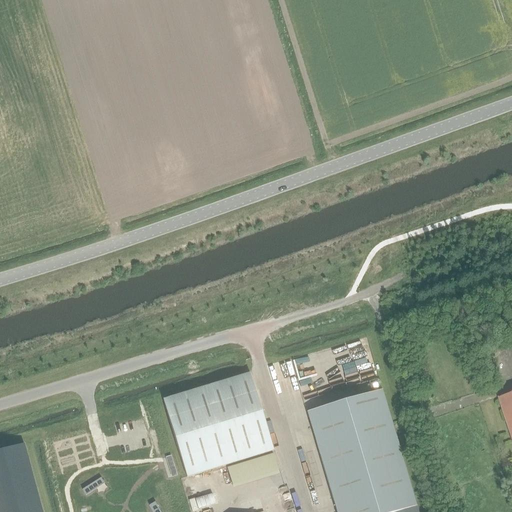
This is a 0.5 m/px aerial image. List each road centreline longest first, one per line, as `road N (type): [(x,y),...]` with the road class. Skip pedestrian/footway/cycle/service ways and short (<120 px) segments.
road 1 (unclassified): [(511,103),(0,279)]
road 2 (unclassified): [(0,404),(250,331)]
road 3 (track): [(372,291),(410,407),(437,412),(497,390)]
road 4 (unclassified): [(308,511),(250,331)]
road 5 (unclassified): [(250,331),(404,275)]
